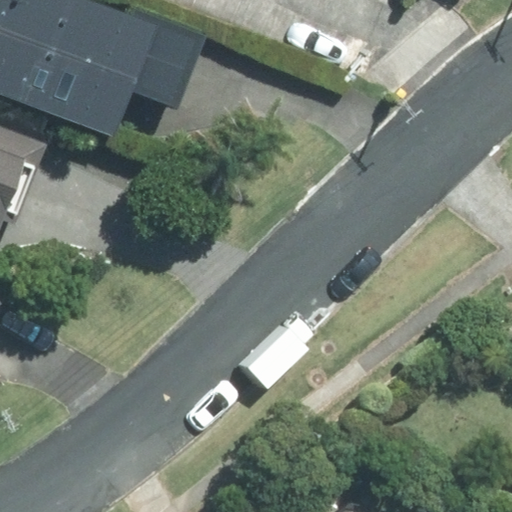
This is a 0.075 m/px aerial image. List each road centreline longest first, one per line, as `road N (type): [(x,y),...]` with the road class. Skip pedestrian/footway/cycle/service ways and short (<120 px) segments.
road 1 (residential): [(511,80),(110,448),(8,511)]
road 2 (unknown): [(493,92),(296,0)]
